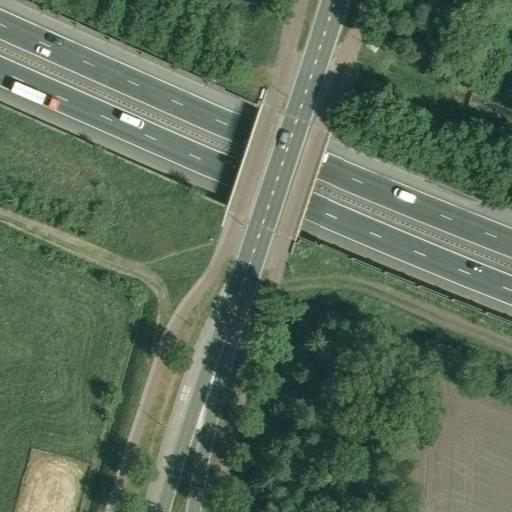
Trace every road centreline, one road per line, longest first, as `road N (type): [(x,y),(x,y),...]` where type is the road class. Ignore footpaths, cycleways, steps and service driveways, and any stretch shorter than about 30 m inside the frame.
road 1 (motorway): [(0,74),(511,291)]
road 2 (motorway): [(511,237),(346,174),(0,21)]
road 3 (tertiary): [(219,355),(336,0)]
road 4 (tertiary): [(219,355),(203,376),(161,511)]
road 5 (tertiary): [(191,511),(219,355)]
